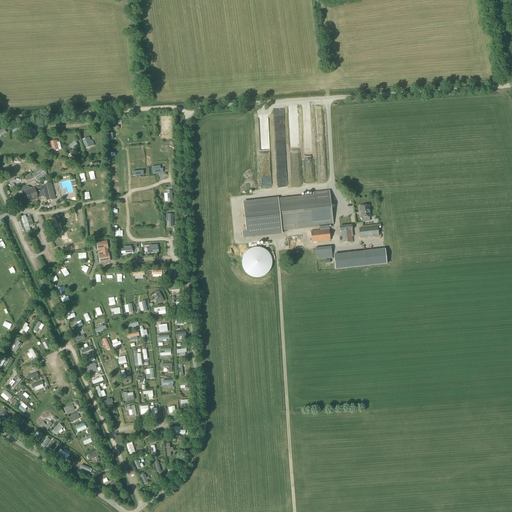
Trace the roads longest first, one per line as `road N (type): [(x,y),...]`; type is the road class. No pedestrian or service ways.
road 1 (unclassified): [(135,511),(166,488),(195,438),(186,120),(204,107),(511,85)]
road 2 (track): [(0,190),(142,507)]
road 3 (track): [(0,118),(167,108),(190,116)]
road 4 (unclassified): [(123,511),(0,431)]
